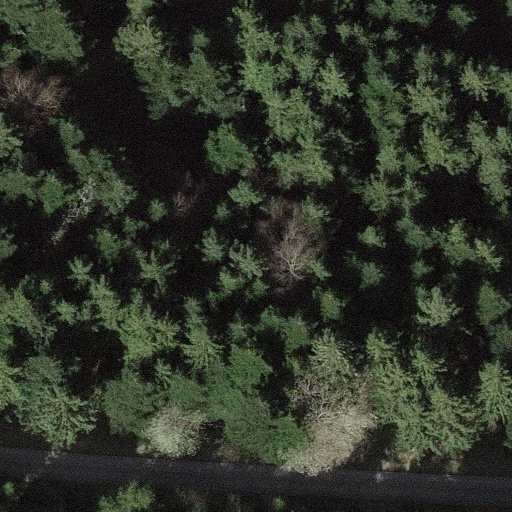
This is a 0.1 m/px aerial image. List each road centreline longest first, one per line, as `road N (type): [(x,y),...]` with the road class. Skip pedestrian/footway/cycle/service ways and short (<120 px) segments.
road 1 (unclassified): [(0,461),(511,492)]
road 2 (track): [(0,119),(256,0)]
